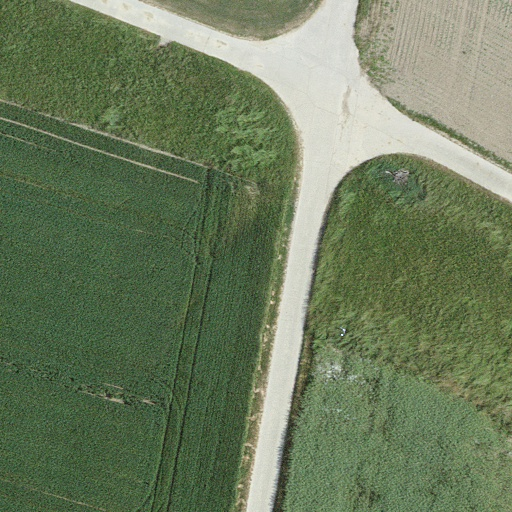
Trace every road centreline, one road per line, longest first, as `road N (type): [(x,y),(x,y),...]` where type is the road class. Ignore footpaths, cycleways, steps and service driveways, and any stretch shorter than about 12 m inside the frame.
road 1 (track): [(254,511),(341,0)]
road 2 (track): [(91,0),(325,91),(511,194)]
